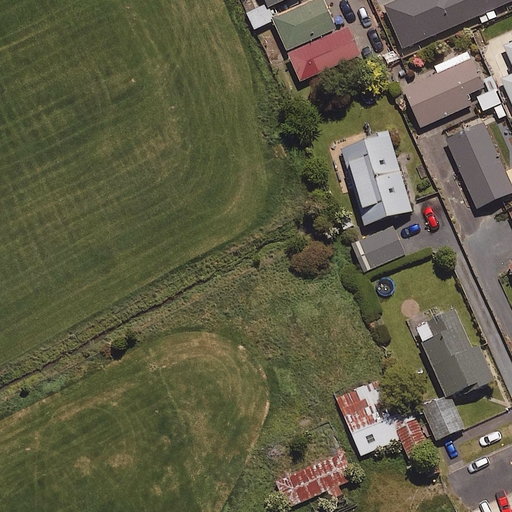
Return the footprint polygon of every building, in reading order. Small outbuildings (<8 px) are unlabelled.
[(304,0),(266,0),(273,14),(304,0)] [(508,0),(391,0),(383,4),(402,46),(508,0)] [(325,2),(276,24),(290,57),(340,34),(325,2)] [(273,22),(267,7),(248,15),(254,30),(273,22)] [(511,29),(511,31),(511,33),(511,38),(503,43),(511,63),(511,71),(500,77),(511,104),(511,29)] [(482,85),(466,49),(434,64),(437,71),(401,87),(419,127),(472,103),(467,92),(482,85)] [(499,107),(495,92),(477,97),(481,112),(499,107)] [(511,190),(511,187),(482,121),(445,138),(475,207),(511,190)] [(411,209),(387,129),(377,132),(378,135),(340,147),(363,224),(411,209)] [(405,256),(394,228),(360,242),(371,270),(405,256)] [(471,347),(453,307),(426,320),(433,334),(419,340),(444,395),(461,387),(464,392),(494,378),(478,344),(471,347)] [(390,417),(400,441),(410,464),(433,454),(399,373),(337,399),(352,433),(390,417)] [(464,430),(451,398),(423,409),(436,441),(464,430)] [(390,417),(352,433),(361,457),(400,441),(390,417)] [(354,481),(343,454),(277,482),(288,508),(354,481)]
